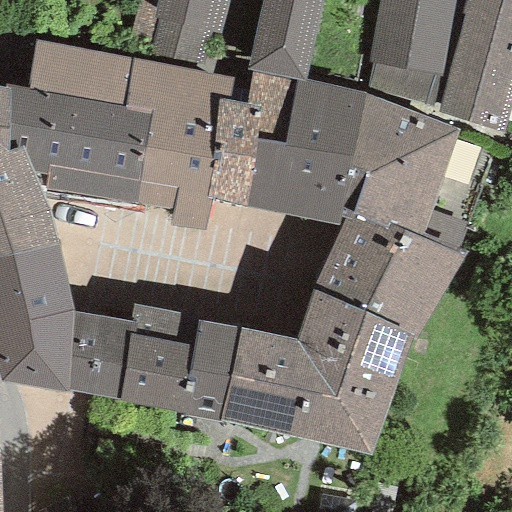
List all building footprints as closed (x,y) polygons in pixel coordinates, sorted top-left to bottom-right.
[(136,0),(126,49),(149,54),(195,64),(203,66),(210,33),(219,34),(226,0),(136,0)] [(321,0),(259,0),(245,70),(245,71),(250,72),(293,81),(304,84),(305,80),(306,76),(321,0)] [(371,65),(365,88),(430,107),(432,102),(439,104),(437,114),(501,133),(511,97),(511,0),(376,0),(365,62),(371,65)] [(35,42),(27,90),(121,106),(130,60),(35,42)] [(249,81),(130,60),(122,107),(151,112),(135,204),(171,211),(169,225),(203,231),(209,200),(202,198),(219,100),(245,105),(249,81)] [(293,81),(250,72),(249,81),(245,105),(219,100),(202,198),(209,200),(246,207),(254,139),(283,145),(293,81)] [(304,84),(293,81),(283,145),(254,139),(246,207),(339,225),(340,217),(362,94),(305,80),(304,84)] [(27,90),(3,85),(3,87),(10,89),(9,127),(9,151),(22,148),(32,173),(37,186),(45,186),(44,191),(135,204),(151,112),(122,107),(121,106),(27,90)] [(0,86),(0,126),(9,127),(10,89),(3,87),(0,86)] [(458,130),(362,94),(340,217),(344,218),(385,232),(389,224),(421,238),(430,211),(458,130)] [(0,256),(57,244),(47,209),(37,186),(32,173),(22,148),(9,151),(9,127),(0,126),(0,256)] [(466,224),(430,211),(421,238),(389,224),(385,232),(344,218),(310,291),(412,336),(416,338),(469,254),(458,246),(466,224)] [(57,244),(0,256),(0,381),(68,390),(71,313),(57,244)] [(369,455),(412,336),(310,291),(296,340),(240,327),(219,421),(369,455)] [(182,315),(130,305),(127,322),(135,323),(133,335),(130,334),(117,399),(117,402),(180,414),(193,346),(176,343),(182,315)] [(89,315),(71,313),(68,390),(70,391),(117,399),(130,334),(133,335),(135,323),(127,322),(89,315)] [(240,327),(196,321),(193,346),(180,414),(219,421),(240,327)]
